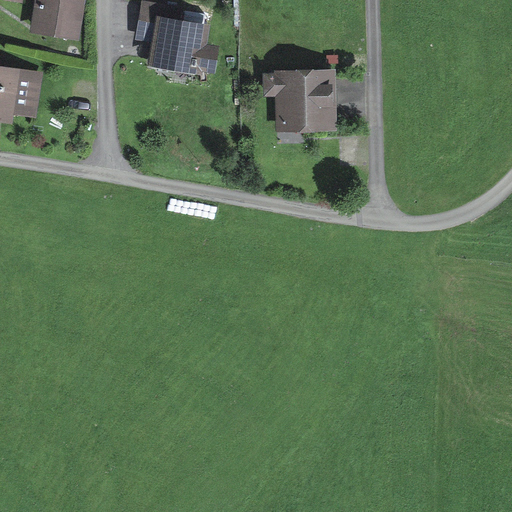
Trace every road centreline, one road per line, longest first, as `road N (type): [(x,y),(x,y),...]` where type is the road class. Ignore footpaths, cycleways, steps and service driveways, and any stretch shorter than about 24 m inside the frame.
road 1 (residential): [(117,181),(380,220),(447,221),(511,182)]
road 2 (residential): [(113,0),(117,181)]
